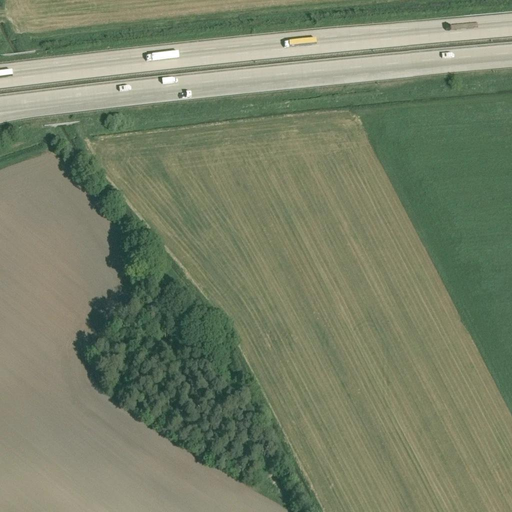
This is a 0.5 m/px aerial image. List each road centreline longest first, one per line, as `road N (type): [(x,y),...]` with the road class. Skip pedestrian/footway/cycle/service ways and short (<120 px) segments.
road 1 (motorway): [(511,27),(18,74)]
road 2 (motorway): [(30,105),(511,59)]
